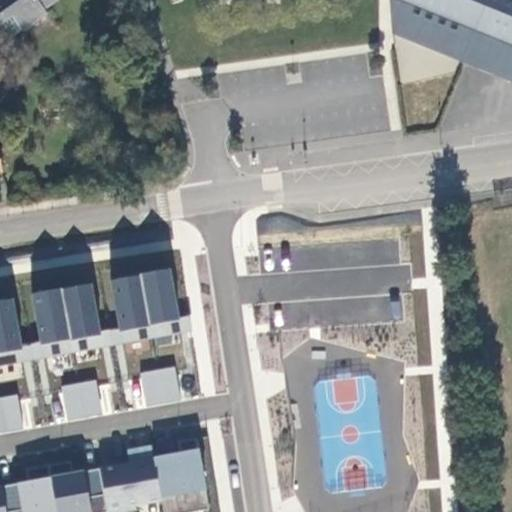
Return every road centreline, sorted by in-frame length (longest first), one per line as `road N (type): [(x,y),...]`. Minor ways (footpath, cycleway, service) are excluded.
road 1 (tertiary): [(221,199),(511,157)]
road 2 (residential): [(0,443),(240,401)]
road 3 (tertiary): [(0,230),(221,199)]
road 4 (residential): [(240,401),(221,199)]
